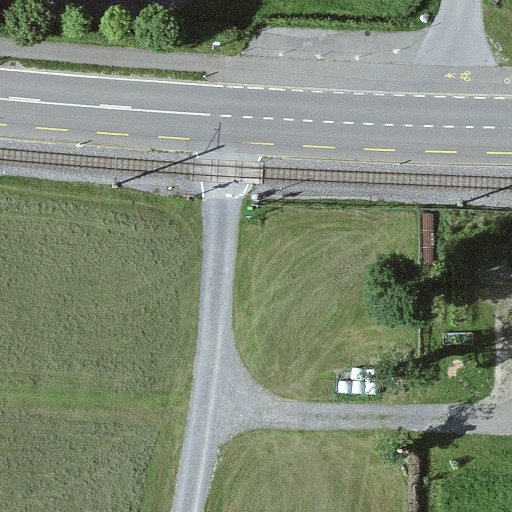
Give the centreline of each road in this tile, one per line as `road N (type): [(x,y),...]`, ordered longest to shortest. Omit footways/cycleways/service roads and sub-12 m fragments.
road 1 (secondary): [(468,129),(0,96)]
road 2 (track): [(511,418),(254,412),(215,372)]
road 3 (track): [(215,372),(229,117)]
road 4 (track): [(192,511),(215,372)]
road 5 (unclassified): [(468,129),(475,0)]
